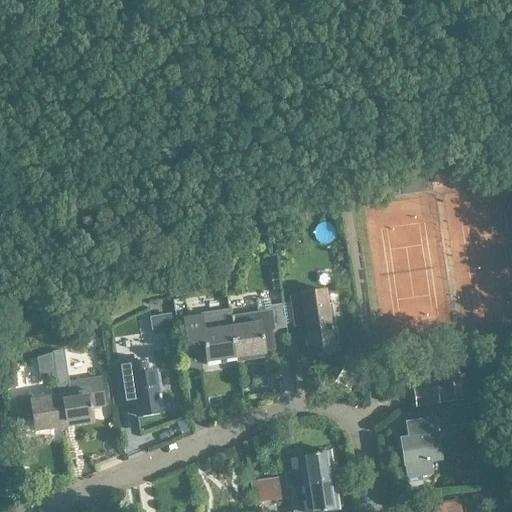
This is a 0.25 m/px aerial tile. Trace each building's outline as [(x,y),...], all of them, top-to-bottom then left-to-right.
[(396,170),(399,193),(431,188),(427,165),(396,170)] [(341,315),(338,293),(318,296),(316,283),(289,287),(294,326),(306,324),(310,355),(338,351),(333,317),(341,315)] [(190,324),(184,293),(172,295),(172,297),(150,303),(152,313),(174,308),(177,326),(190,324)] [(228,311),(225,297),(215,298),(217,312),(199,315),(206,362),(235,357),(230,326),(228,317),(228,311)] [(270,310),(273,329),(286,327),(282,304),(269,305),(270,310)] [(228,317),(235,357),(254,355),(254,358),(263,357),(262,353),(264,353),(263,348),(275,347),(270,310),(228,317)] [(146,316),(149,331),(170,328),(167,312),(146,316)] [(62,351),(51,352),(51,354),(53,366),(64,364),(62,351)] [(461,399),(456,363),(440,366),(443,387),(434,388),(434,387),(413,390),(415,406),(436,403),(436,402),(445,401),(461,399)] [(160,412),(154,372),(146,373),(145,365),(117,369),(121,394),(133,392),(137,415),(160,412)] [(58,395),(63,427),(91,422),(89,409),(105,407),(100,377),(65,382),(67,394),(58,395)] [(63,427),(58,395),(30,400),(29,395),(13,398),(17,421),(32,419),(34,431),(63,427)] [(446,406),(448,426),(473,423),(470,403),(446,406)] [(404,465),(405,465),(407,477),(430,474),(428,461),(439,460),(433,421),(406,425),(407,437),(400,438),(404,465)] [(250,481),(252,491),(333,479),(329,451),(297,455),(300,471),(284,473),(285,476),(250,481)] [(333,479),(252,491),(254,503),(292,497),(293,511),(319,511),(337,509),(333,479)] [(459,511),(457,501),(420,507),(420,511),(459,511)]
